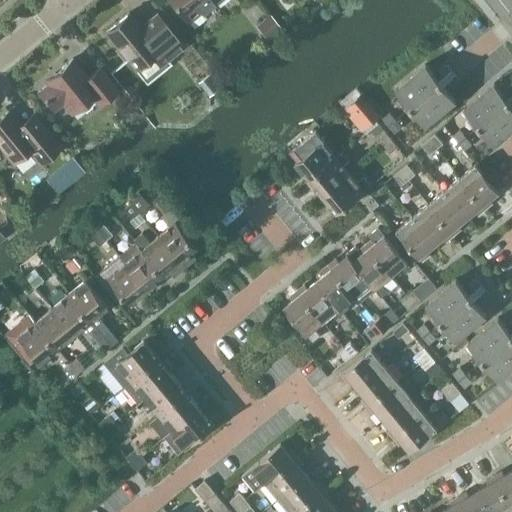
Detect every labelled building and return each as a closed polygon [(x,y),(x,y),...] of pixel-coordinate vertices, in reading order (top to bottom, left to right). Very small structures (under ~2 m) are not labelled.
[(215,0),(169,0),(188,23),(201,12),(202,13),(214,3),(213,2),(215,0)] [(268,10),(254,22),(265,36),(279,24),(268,10)] [(123,59),(125,57),(135,69),(150,57),(158,66),(183,46),(156,14),(140,27),(128,13),(105,32),(118,48),(115,49),(123,59)] [(72,59),(62,67),(61,68),(61,69),(61,70),(61,71),(62,72),(38,92),(53,111),(62,103),(71,114),(91,96),(99,105),(117,90),(99,68),(87,77),(72,59)] [(426,64),(395,89),(426,126),(456,101),(443,85),(449,80),(454,87),(459,84),(459,79),(454,72),(448,65),(443,65),(439,69),(444,75),(439,80),(426,64)] [(480,95),(464,108),(494,145),(511,129),(511,103),(511,104),(511,103),(511,83),(511,84),(507,87),(511,93),(511,94),(507,98),(494,83),(480,95)] [(362,94),(351,102),(369,125),(375,120),(379,117),(381,116),(362,93),(362,94)] [(39,165),(60,148),(32,114),(20,124),(9,111),(0,117),(0,147),(12,163),(28,150),(39,165)] [(383,118),(382,118),(383,120),(388,126),(396,120),(390,112),(383,118)] [(396,120),(388,126),(394,133),(402,127),(396,120)] [(379,124),(371,131),(375,136),(384,129),(379,123),(379,124)] [(298,160),(295,163),(309,181),(337,158),(336,157),(323,141),(324,140),(316,130),(290,151),(298,160)] [(460,130),(452,136),(459,143),(466,137),(460,130)] [(376,142),(382,149),(392,141),(386,134),(376,142)] [(437,150),(443,145),(435,135),(429,140),(437,150)] [(466,137),(459,143),(465,150),(472,144),(466,137)] [(429,140),(423,145),(431,155),(437,150),(429,140)] [(382,149),(387,156),(398,148),(392,141),(382,149)] [(309,181),(323,197),(350,175),(343,166),(350,160),(343,152),(336,157),(337,158),(309,181)] [(477,164),(460,178),(486,208),(492,203),(490,199),(499,192),(477,164)] [(409,181),(416,175),(408,165),(401,171),(409,181)] [(401,171),(394,176),(402,186),(409,181),(401,171)] [(364,177),(357,183),(350,175),(323,197),(337,215),(365,192),(364,191),(371,186),(364,177)] [(478,214),(486,208),(460,178),(445,191),(467,218),(476,211),(478,214)] [(139,191),(129,199),(132,202),(140,212),(150,204),(139,191)] [(458,226),(467,218),(445,191),(429,204),(454,234),(461,229),(458,226)] [(379,206),(371,195),(364,201),(372,211),(379,206)] [(132,202),(125,208),(133,218),(140,212),(132,202)] [(446,241),(454,234),(429,204),(413,217),(436,244),(444,238),(446,241)] [(162,216),(170,226),(158,235),(185,268),(195,259),(192,254),(198,249),(176,222),(180,219),(171,209),(162,216)] [(427,252),(436,244),(413,217),(397,230),(423,261),(430,255),(427,252)] [(105,224),(98,230),(106,240),(113,234),(105,224)] [(373,240),(366,245),(392,276),(408,262),(379,227),(369,235),(373,240)] [(98,230),(91,236),(99,246),(106,240),(98,230)] [(142,233),(134,240),(136,242),(164,277),(170,272),(174,277),(185,268),(158,235),(149,243),(142,233)] [(136,242),(119,256),(125,263),(147,291),(164,277),(136,242)] [(349,256),(353,261),(376,289),(383,297),(389,291),(383,283),(392,276),(366,245),(359,251),(357,250),(349,256)] [(337,258),(329,265),(355,295),(370,283),(375,290),(376,289),(353,261),(349,256),(348,255),(340,262),(337,258)] [(119,256),(95,275),(116,301),(123,296),(130,305),(147,291),(125,263),(119,256)] [(28,262),(21,267),(29,277),(36,271),(28,262)] [(346,303),(355,295),(329,265),(322,271),(325,274),(316,281),(343,313),(349,307),(346,303)] [(90,276),(86,279),(90,285),(95,282),(90,276)] [(441,290),(425,304),(426,304),(441,322),(484,286),(478,280),(473,279),(469,283),(475,290),(469,294),(456,278),(445,288),(441,290)] [(108,307),(90,285),(86,279),(68,294),(111,346),(118,340),(98,316),(108,307)] [(336,318),(343,313),(316,281),(308,288),(305,285),(298,290),(323,321),(332,314),(336,318)] [(485,302),(490,298),(490,295),(484,287),(441,322),(457,341),(487,315),(474,299),(479,295),(485,302)] [(414,289),(407,295),(415,305),(422,299),(414,289)] [(315,328),(323,321),(298,290),(290,297),(293,300),(284,307),(307,335),(313,341),(320,335),(315,328)] [(68,294),(52,307),(74,335),(84,326),(105,351),(111,346),(68,294)] [(407,295),(400,300),(408,310),(415,305),(407,295)] [(58,348),(74,335),(52,307),(35,321),(58,348)] [(40,362),(58,348),(35,321),(30,314),(6,333),(21,352),(28,347),(40,362)] [(382,315),(375,320),(384,331),(391,325),(382,315)] [(484,329),(468,342),(483,360),(511,336),(511,320),(511,321),(511,322),(511,331),(511,332),(498,317),(484,329)] [(375,320),(363,330),(372,341),(384,331),(375,320)] [(399,338),(409,330),(403,323),(393,331),(399,338)] [(417,330),(423,338),(430,332),(424,325),(417,330)] [(423,338),(429,345),(436,339),(430,332),(423,338)] [(511,336),(483,360),(498,379),(511,367),(511,336)] [(105,362),(124,386),(159,357),(144,340),(129,353),(123,347),(105,362)] [(351,341),(344,347),(352,357),(359,351),(351,341)] [(344,347),(338,352),(346,362),(352,357),(344,347)] [(415,357),(421,364),(430,355),(424,349),(415,357)] [(358,388),(385,366),(372,350),(341,375),(348,383),(351,380),(358,388)] [(421,364),(426,370),(436,362),(430,355),(421,364)] [(159,357),(124,386),(138,402),(145,397),(172,374),(171,372),(173,370),(173,367),(169,362),(166,361),(164,363),(159,357)] [(77,358),(70,363),(79,373),(85,368),(77,358)] [(70,363),(64,369),(72,379),(79,373),(70,363)] [(398,382),(385,366),(358,388),(365,397),(362,400),(368,407),(398,382)] [(453,374),(459,381),(466,375),(460,368),(453,374)] [(145,397),(158,413),(186,390),(172,374),(145,397)] [(459,381),(465,389),(472,383),(466,375),(459,381)] [(440,388),(446,395),(456,386),(451,380),(440,388)] [(81,381),(71,389),(77,396),(87,388),(81,381)] [(384,420),(411,398),(398,382),(368,407),(374,415),(377,413),(384,420)] [(462,393),(456,386),(446,395),(451,401),(462,393)] [(87,388),(77,396),(82,403),(92,395),(87,388)] [(200,407),(186,390),(158,413),(172,430),(200,407)] [(424,413),(411,398),(384,420),(391,430),(388,432),(394,439),(424,413)] [(214,424),(200,407),(172,430),(166,435),(180,453),(214,424)] [(114,410),(109,415),(114,421),(119,416),(114,410)] [(424,413),(394,439),(400,446),(403,443),(410,452),(437,430),(424,413)] [(109,415),(99,423),(104,430),(114,422),(114,421),(109,415)] [(114,422),(104,430),(110,437),(120,429),(114,422)] [(253,466),(242,475),(255,491),(266,482),(295,458),(298,456),(292,449),(289,451),(282,442),(253,466)] [(136,448),(126,456),(132,463),(142,455),(136,448)] [(142,455),(132,463),(137,470),(147,462),(142,455)] [(295,458),(266,482),(279,498),(308,474),(300,465),(303,463),(298,456),(295,458)] [(501,471),(494,475),(511,506),(511,469),(503,474),(501,471)] [(308,474),(279,498),(290,511),(293,511),(321,490),(324,487),(318,480),(315,483),(308,474)] [(491,511),(510,511),(511,511),(511,506),(494,475),(485,480),(487,484),(478,489),(491,511)] [(321,490),(293,511),(326,511),(334,506),(326,497),(330,494),(324,487),(321,490)] [(467,511),(491,511),(478,489),(469,494),(467,491),(459,496),(467,511)] [(215,492),(205,501),(211,507),(221,499),(215,492)] [(239,492),(230,500),(235,507),(245,499),(239,492)] [(444,511),(467,511),(459,496),(450,501),(452,504),(443,510),(444,511)] [(221,499),(211,507),(214,511),(218,511),(226,506),(221,499)] [(245,499),(235,507),(239,511),(242,511),(250,506),(245,499)]
